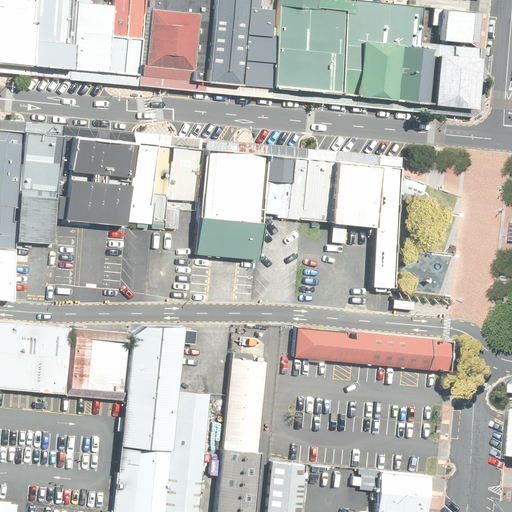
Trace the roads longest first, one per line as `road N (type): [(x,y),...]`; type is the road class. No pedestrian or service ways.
road 1 (tertiary): [(0,98),(502,140)]
road 2 (residential): [(0,309),(251,313),(445,327),(494,355)]
road 3 (residential): [(494,355),(476,388),(466,511)]
